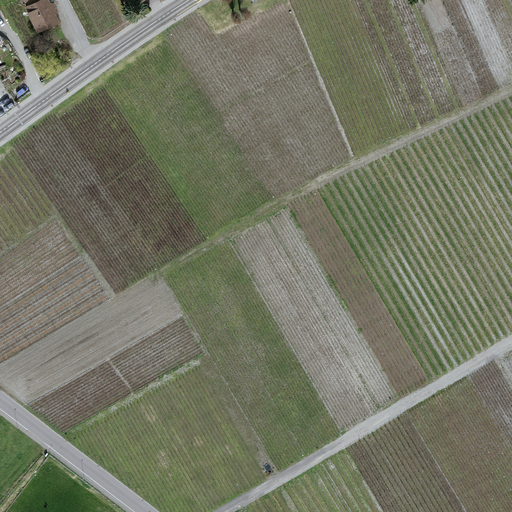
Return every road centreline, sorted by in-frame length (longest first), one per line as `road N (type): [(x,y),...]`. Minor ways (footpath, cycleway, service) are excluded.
road 1 (secondary): [(0,134),(190,0)]
road 2 (unclassified): [(0,399),(147,511)]
